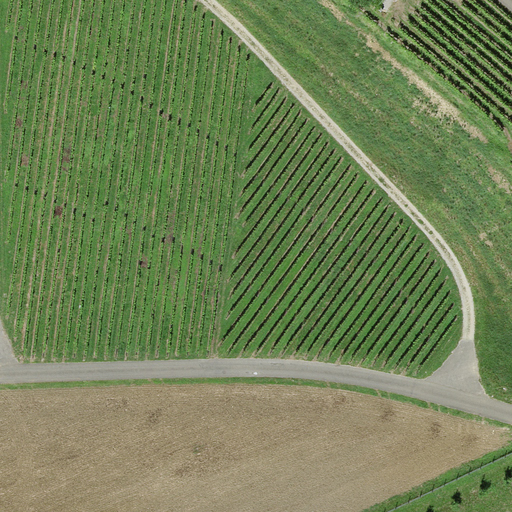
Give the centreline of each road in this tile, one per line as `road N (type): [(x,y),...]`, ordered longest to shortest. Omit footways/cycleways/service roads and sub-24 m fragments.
road 1 (unclassified): [(511,417),(328,374),(252,367),(0,374)]
road 2 (track): [(451,401),(468,308),(446,261),(200,0)]
